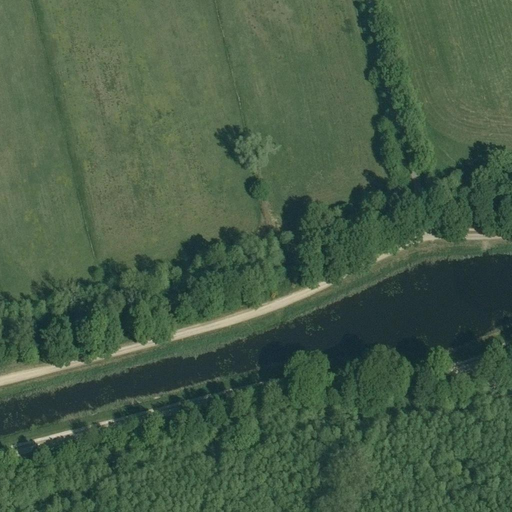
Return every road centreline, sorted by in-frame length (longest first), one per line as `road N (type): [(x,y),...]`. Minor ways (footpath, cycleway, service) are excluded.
road 1 (track): [(511,234),(428,235),(248,313),(0,380)]
road 2 (track): [(0,458),(279,386),(459,369),(511,350)]
road 3 (unclassified): [(428,235),(367,0)]
